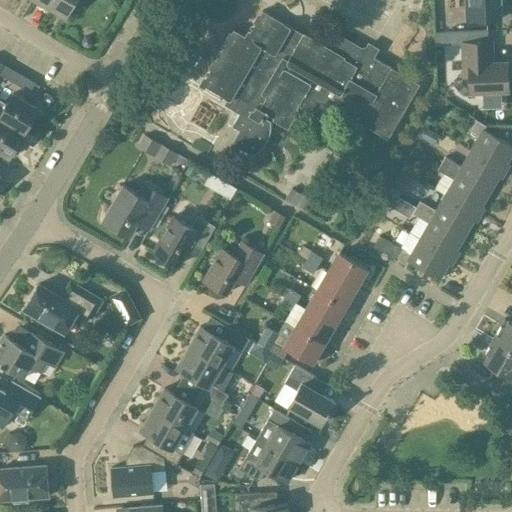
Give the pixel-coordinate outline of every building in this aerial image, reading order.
[(34,0),(50,9),(54,0),(34,0)] [(54,0),(50,9),(67,19),(78,0),(54,0)] [(466,0),(467,20),(501,19),(500,0),(466,0)] [(230,144),(250,155),(256,152),(261,148),(266,142),(270,134),(271,121),(267,119),(270,115),(287,125),(299,105),(326,120),(333,107),(388,138),(420,84),(331,32),(323,46),(299,32),(300,30),(284,21),(284,23),(262,11),(247,37),(234,30),(202,84),(227,99),(223,105),(238,113),(231,126),(239,130),(230,144)] [(455,31),(435,32),(435,45),(455,44),(455,31)] [(469,78),(470,93),(507,92),(506,64),(491,64),(491,42),(462,43),(464,78),(469,78)] [(0,118),(25,134),(39,110),(13,94),(7,104),(0,100),(0,118)] [(0,152),(10,158),(25,134),(0,118),(0,152)] [(470,152),(502,170),(511,153),(511,145),(484,129),(486,126),(477,120),(471,131),(479,136),(470,152)] [(137,147),(169,166),(176,154),(144,135),(137,147)] [(289,182),(312,194),(335,151),(312,139),(289,182)] [(441,164),(490,192),(502,170),(470,152),(462,167),(445,157),(441,164)] [(445,195),(477,214),(490,192),(441,164),(438,170),(454,179),(445,195)] [(211,174),(204,185),(220,194),(226,183),(211,174)] [(102,221),(129,236),(138,220),(150,227),(168,197),(145,184),(139,193),(123,185),(102,221)] [(416,208),(465,236),(477,214),(445,195),(437,210),(420,201),(416,208)] [(420,239),(452,257),(465,236),(416,208),(413,214),(429,223),(420,239)] [(268,222),(279,228),(286,216),(275,210),(268,222)] [(154,251),(178,265),(192,242),(203,248),(216,226),(198,216),(192,226),(174,216),(154,251)] [(408,261),(439,279),(452,257),(420,239),(411,254),(403,249),(402,249),(379,236),(373,247),(396,260),(397,259),(406,265),(408,261)] [(204,279),(227,293),(240,271),(251,277),(264,254),(242,241),(234,254),(222,247),(204,279)] [(306,258),(318,265),(323,257),(310,250),(306,258)] [(340,252),(328,271),(356,287),(367,268),(340,252)] [(301,267),(313,274),(318,265),(306,258),(301,267)] [(328,271),(317,290),(345,306),(356,287),(328,271)] [(24,310),(65,334),(79,309),(93,317),(103,300),(77,285),(67,300),(39,284),(24,310)] [(284,296),(296,303),(302,294),(289,286),(284,296)] [(126,289),(111,297),(126,325),(140,318),(126,289)] [(317,290),(307,309),(334,325),(345,306),(317,290)] [(279,303),(292,311),(296,303),(284,296),(279,303)] [(296,328),(323,344),(334,325),(307,309),(296,328)] [(493,339),(511,350),(511,322),(505,318),(493,339)] [(323,344),(296,328),(285,321),(279,332),(278,333),(289,339),(284,347),(312,363),(323,344)] [(256,343),(269,350),(278,333),(279,332),(266,325),(256,343)] [(201,326),(189,347),(222,366),(234,345),(243,350),(250,338),(236,331),(229,342),(201,326)] [(27,348),(4,335),(0,341),(0,362),(35,383),(47,361),(55,366),(63,351),(35,335),(27,348)] [(508,390),(511,392),(511,350),(493,339),(481,360),(507,375),(501,385),(508,390)] [(205,384),(199,394),(221,407),(227,396),(210,386),(222,366),(189,347),(177,367),(205,384)] [(288,405),(320,424),(327,413),(328,413),(329,411),(328,410),(333,402),(309,387),(315,377),(294,365),(283,383),(296,391),(288,405)] [(0,425),(2,427),(12,410),(27,419),(40,398),(12,381),(6,392),(0,388),(0,425)] [(152,409),(194,434),(195,433),(186,428),(197,408),(207,413),(212,403),(220,408),(221,407),(199,394),(193,405),(164,388),(152,409)] [(163,457),(176,465),(194,434),(152,409),(140,429),(169,446),(163,457)] [(256,438),(298,462),(309,443),(288,431),(294,421),(273,409),(256,438)] [(221,443),(225,432),(214,427),(197,468),(222,479),(235,449),(221,443)] [(266,469),(287,481),(298,462),(256,438),(238,469),(259,481),(266,469)] [(110,468),(112,496),(152,492),(150,471),(164,470),(163,458),(141,445),(132,446),(124,459),(132,463),(133,466),(110,468)] [(0,500),(13,499),(13,503),(26,502),(26,498),(47,497),(45,465),(0,468),(0,500)] [(213,482),(199,483),(200,496),(214,495),(213,482)] [(287,511),(287,504),(260,506),(259,492),(237,494),(238,511),(287,511)]
